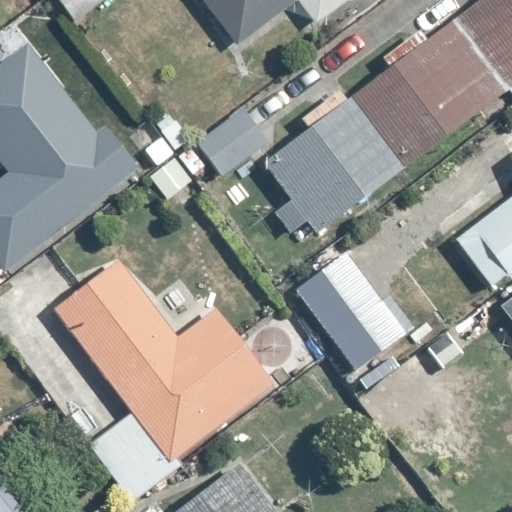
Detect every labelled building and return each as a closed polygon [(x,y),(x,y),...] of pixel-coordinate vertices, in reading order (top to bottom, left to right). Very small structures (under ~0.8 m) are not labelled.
[(54,0),(73,22),(99,0),(54,0)] [(196,0),(232,48),(294,2),(312,26),(347,0),(196,0)] [(339,93),(298,123),(303,129),(256,165),(284,203),(269,214),(286,236),(300,225),(309,237),(511,84),(511,0),(474,0),(344,99),(339,93)] [(92,137),(19,46),(0,61),(0,167),(5,173),(0,176),(0,274),(133,169),(101,130),(92,137)] [(263,147),(239,111),(192,142),(216,178),(263,147)] [(511,274),(511,154),(505,159),(511,167),(511,195),(451,241),(489,291),(511,274)] [(484,193),(458,159),(403,200),(429,234),(484,193)] [(171,333),(115,260),(48,310),(128,414),(86,446),(113,482),(93,497),(103,511),(113,511),(167,471),(163,465),(267,386),(206,306),(171,333)] [(511,295),(494,309),(511,333),(511,295)] [(145,511),(271,511),(233,461),(164,511),(154,511),(151,508),(145,511)] [(0,511),(13,511),(0,494),(0,511)]
